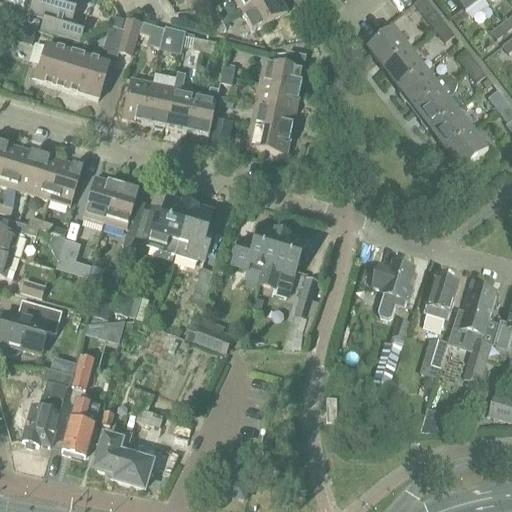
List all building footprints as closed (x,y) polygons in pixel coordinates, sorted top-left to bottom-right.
[(77,1),(74,0),(33,0),(28,18),(58,27),(55,39),(78,46),(83,29),(70,25),(77,1)] [(230,0),(240,17),(271,0),(230,0)] [(286,16),(277,0),(271,0),(240,17),(250,35),(286,16)] [(426,22),(428,20),(436,14),(424,0),(423,0),(415,7),(426,22)] [(485,1),(483,0),(453,0),(466,16),(485,1)] [(438,33),(446,27),(436,14),(428,20),(438,33)] [(206,23),(210,31),(220,25),(216,18),(206,23)] [(139,27),(125,22),(118,45),(133,49),(139,27)] [(224,33),(220,25),(210,31),(214,39),(224,33)] [(22,30),(9,26),(5,39),(18,43),(22,30)] [(510,34),(504,26),(491,36),(497,44),(510,34)] [(137,39),(147,42),(151,31),(140,27),(137,39)] [(455,39),(446,27),(438,33),(447,45),(455,39)] [(369,53),(384,73),(411,53),(395,32),(369,53)] [(171,50),(180,52),(183,37),(175,35),(171,50)] [(511,54),(511,42),(502,50),(508,58),(511,54)] [(201,57),(203,45),(192,43),(189,54),(201,57)] [(203,45),(201,57),(213,59),(215,48),(203,45)] [(108,68),(45,49),(34,86),(97,105),(108,68)] [(426,73),(411,53),(384,73),(400,93),(426,73)] [(457,61),(467,74),(476,67),(467,54),(457,61)] [(258,87),(298,96),(303,74),(263,66),(258,87)] [(486,79),(476,67),(467,74),(476,87),(486,79)] [(220,80),(231,82),(233,74),(221,71),(220,80)] [(435,84),(426,73),(400,93),(416,113),(454,83),(451,79),(439,80),(435,84)] [(220,80),(218,88),(229,90),(231,82),(220,80)] [(458,88),(454,83),(416,113),(431,134),(458,113),(449,102),(454,99),(458,88)] [(120,124),(142,129),(151,89),(129,84),(120,124)] [(162,133),(163,133),(172,93),(173,88),(166,87),(165,92),(151,89),(142,129),(153,131),(152,134),(161,136),(162,133)] [(254,109),(294,117),(298,96),(258,87),(254,109)] [(172,93),(163,133),(185,137),(193,98),(172,93)] [(208,101),(193,98),(185,137),(207,142),(216,97),(209,95),(208,101)] [(500,113),(508,107),(498,95),(490,100),(500,113)] [(511,123),(511,112),(508,107),(500,113),(510,126),(511,123)] [(249,131),(289,139),(294,117),(254,109),(249,131)] [(458,113),(431,134),(447,154),(473,133),(458,113)] [(210,150),(223,152),(227,128),(215,125),(210,150)] [(289,139),(249,131),(245,153),(285,161),(289,139)] [(489,154),(473,133),(447,154),(463,174),(489,154)] [(0,190),(5,192),(17,153),(0,147),(0,190)] [(17,153),(5,192),(26,198),(38,159),(17,153)] [(38,159),(26,198),(47,205),(59,166),(38,159)] [(59,166),(47,205),(69,211),(80,172),(59,166)] [(103,228),(115,189),(93,182),(81,221),(103,228)] [(103,228),(125,235),(133,206),(136,196),(115,189),(103,228)] [(167,243),(177,246),(188,211),(165,204),(160,220),(155,218),(147,247),(164,253),(167,243)] [(0,209),(0,210),(0,218),(9,221),(11,213),(0,209)] [(210,218),(188,211),(177,246),(188,250),(185,259),(202,264),(211,235),(206,234),(210,218)] [(38,234),(41,226),(30,223),(27,231),(25,230),(36,234),(38,234)] [(23,239),(25,232),(0,224),(0,234),(16,239),(16,241),(22,243),(23,239)] [(41,226),(38,234),(49,238),(52,229),(41,226)] [(23,239),(34,242),(36,234),(25,230),(25,232),(23,239)] [(264,291),(280,239),(257,232),(252,248),(238,243),(230,268),(246,273),(247,267),(262,272),(257,289),(264,291)] [(0,257),(10,261),(16,241),(16,239),(0,234),(0,257)] [(280,239),(264,291),(273,293),(278,277),(292,281),(302,245),(280,239)] [(132,243),(124,241),(123,241),(120,252),(128,254),(132,243)] [(76,251),(62,246),(54,274),(68,278),(72,266),(76,251)] [(10,261),(0,257),(0,281),(4,283),(10,261)] [(379,313),(378,316),(379,321),(389,323),(392,320),(396,310),(405,313),(407,304),(409,305),(413,291),(410,290),(415,273),(393,266),(379,313)] [(191,304),(203,307),(213,274),(201,271),(191,304)] [(425,317),(427,318),(424,327),(442,333),(445,323),(447,324),(449,316),(451,316),(460,286),(438,280),(434,292),(431,291),(426,308),(427,309),(425,317)] [(43,293),(23,287),(20,298),(39,305),(43,293)] [(454,331),(450,345),(473,352),(477,336),(484,338),(488,324),(489,325),(497,297),(475,291),(468,314),(460,312),(454,331)] [(127,321),(132,300),(134,296),(122,293),(115,318),(125,321),(127,321)] [(298,301),(292,320),(304,324),(310,305),(298,301)] [(91,319),(92,320),(102,323),(106,324),(111,309),(95,304),(91,319)] [(39,359),(43,345),(45,337),(54,339),(61,317),(26,307),(23,319),(19,322),(2,317),(0,325),(0,348),(6,350),(5,353),(7,358),(14,360),(14,359),(18,357),(19,353),(39,359)] [(191,346),(223,359),(231,340),(222,336),(224,331),(201,322),(191,346)] [(410,329),(398,325),(392,341),(394,341),(404,345),(410,329)] [(441,372),(450,345),(440,342),(432,369),(441,372)] [(492,347),(479,343),(472,368),(485,371),(492,347)] [(389,390),(390,388),(402,351),(385,346),(373,382),(373,385),(389,390)] [(78,360),(73,380),(71,387),(69,392),(84,396),(92,364),(78,360)] [(75,366),(67,364),(64,375),(71,377),(75,366)] [(64,393),(71,387),(73,380),(44,371),(39,388),(45,390),(37,415),(30,412),(20,447),(37,451),(38,449),(48,452),(57,420),(64,393)] [(152,402),(129,393),(125,403),(148,413),(152,402)] [(511,404),(496,400),(491,419),(511,425),(511,404)] [(325,403),(325,410),(325,419),(325,427),(327,427),(336,427),(335,403),(331,403),(325,403)] [(98,412),(89,409),(74,405),(69,424),(68,424),(60,456),(84,463),(98,412)] [(467,424),(428,412),(420,436),(463,435),(467,424)] [(137,415),(134,425),(157,432),(161,422),(137,415)] [(111,419),(103,417),(100,429),(108,431),(111,419)] [(118,436),(115,446),(102,442),(92,475),(110,480),(108,485),(113,486),(113,487),(116,488),(127,450),(130,440),(118,436)] [(134,452),(127,450),(116,488),(141,495),(148,473),(147,472),(143,467),(139,465),(140,461),(134,452)] [(225,484),(220,499),(242,505),(247,490),(225,484)]
